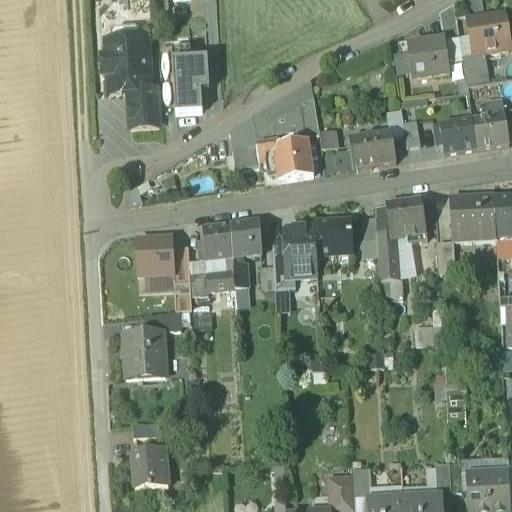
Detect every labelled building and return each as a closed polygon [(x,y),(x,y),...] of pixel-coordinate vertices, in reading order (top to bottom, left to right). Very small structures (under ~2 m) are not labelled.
[(503,17),(468,23),(474,59),(484,57),(509,53),(503,17)] [(135,30),(114,31),(111,35),(111,43),(106,43),(107,59),(104,59),(101,63),(102,74),(105,77),(108,77),(109,96),(122,95),(125,91),(129,94),(129,102),(156,101),(156,91),(150,92),(146,41),(139,41),(139,33),(135,30)] [(445,41),(407,47),(408,56),(411,76),(412,83),(450,77),(445,44),(445,41)] [(459,41),(445,44),(449,68),(463,66),(462,61),(459,41)] [(402,57),(402,59),(394,60),(396,78),(411,76),(408,56),(402,57)] [(463,66),(466,84),(467,91),(489,87),(484,57),(474,59),(462,61),(463,66)] [(207,61),(172,64),(176,116),(203,114),(201,93),(209,92),(207,61)] [(310,83),(299,90),(302,116),(315,114),(310,83)] [(466,84),(456,86),(458,99),(468,98),(467,91),(466,84)] [(500,103),(511,101),(511,85),(497,88),(500,103)] [(299,90),(252,119),(256,149),(275,146),(273,138),(305,133),(302,116),(299,90)] [(458,99),(440,102),(442,115),(470,111),(468,101),(468,98),(458,99)] [(156,101),(129,102),(131,130),(158,128),(156,101)] [(502,106),(484,108),(486,122),(504,119),(502,106)] [(315,114),(302,116),(305,133),(306,139),(319,137),(315,114)] [(391,136),(392,142),(404,139),(402,128),(400,115),(387,117),(390,136),(391,136)] [(230,134),(232,153),(256,149),(252,119),(230,134)] [(486,122),(472,124),(477,155),(509,150),(504,119),(486,122)] [(472,124),(439,129),(440,136),(434,137),(436,149),(442,148),(444,160),(477,155),(472,124)] [(416,126),(402,128),(404,139),(407,152),(420,150),(416,126)] [(335,135),(319,137),(321,154),(338,152),(335,135)] [(390,136),(349,143),(354,174),(396,167),(392,142),(391,136),(390,136)] [(275,146),(256,149),(258,163),(266,162),(268,177),(277,176),(278,186),(313,180),(308,145),(297,146),(297,143),(275,146)] [(256,149),(232,153),(235,174),(259,171),(258,163),(256,149)] [(511,202),(494,204),(496,246),(496,248),(511,246),(511,202)] [(421,203),(385,208),(386,212),(390,236),(391,244),(398,243),(420,240),(421,245),(427,244),(421,203)] [(494,204),(449,206),(452,248),(437,249),(438,254),(454,253),(454,248),(496,246),(494,204)] [(386,212),(376,212),(376,224),(377,237),(390,236),(386,212)] [(376,224),(362,225),(364,246),(377,246),(377,237),(376,224)] [(259,225),(231,228),(233,261),(261,258),(259,225)] [(351,226),(315,227),(317,261),(353,259),(351,226)] [(231,228),(202,232),(203,246),(197,247),(198,256),(204,255),(205,265),(222,263),(233,261),(231,228)] [(315,231),(288,233),(284,238),(285,261),(286,284),(293,283),(317,282),(315,231)] [(390,236),(377,237),(377,246),(380,286),(400,284),(398,243),(391,244),(390,236)] [(135,245),(137,280),(174,277),(172,243),(135,245)] [(454,253),(438,254),(439,280),(455,279),(454,253)] [(233,261),(222,263),(224,277),(234,276),(233,268),(233,261)] [(285,261),(273,262),(274,270),(275,291),(275,294),(294,293),(293,283),(286,284),(285,261)] [(247,267),(233,268),(234,276),(235,293),(242,292),(242,297),(249,297),(247,267)] [(190,290),(188,268),(178,269),(179,290),(190,290)] [(275,291),(274,270),(262,271),(263,292),(275,291)] [(206,276),(190,277),(191,300),(207,299),(206,276)] [(224,277),(206,279),(207,295),(235,293),(234,276),(224,277)] [(400,284),(380,286),(380,301),(402,300),(400,284)] [(511,302),(502,303),(503,329),(506,329),(506,319),(511,319),(511,302)] [(179,316),(144,321),(145,336),(163,335),(180,334),(179,316)] [(442,331),(415,333),(416,351),(443,350),(442,331)] [(145,336),(123,338),(126,383),(166,380),(163,335),(145,336)] [(160,428),(132,431),(133,443),(161,440),(160,428)] [(164,452),(132,455),(135,492),(148,490),(149,492),(168,490),(164,452)] [(462,469),(449,470),(451,498),(463,498),(462,469)] [(449,470),(436,471),(437,502),(438,506),(440,506),(451,506),(451,498),(449,470)] [(367,476),(353,476),(354,484),(355,503),(368,503),(367,476)] [(510,511),(509,477),(468,479),(469,511),(510,511)] [(354,484),(331,485),(332,511),(355,511),(355,503),(354,484)] [(437,502),(403,504),(403,511),(440,511),(440,506),(438,506),(437,502)]
